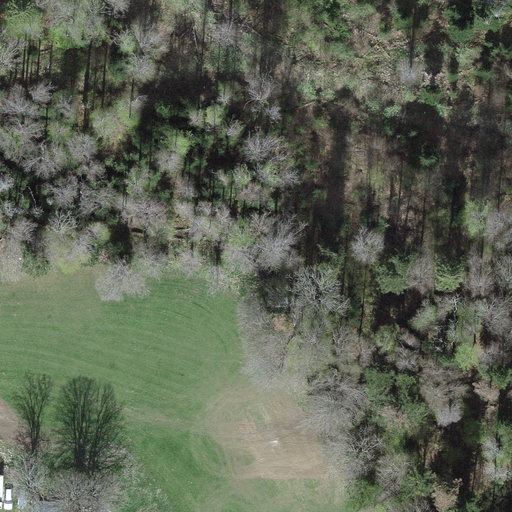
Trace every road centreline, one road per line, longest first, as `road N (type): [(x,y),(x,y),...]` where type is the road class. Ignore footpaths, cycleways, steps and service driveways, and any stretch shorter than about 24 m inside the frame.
road 1 (track): [(163,0),(256,62),(511,129)]
road 2 (track): [(0,76),(174,80),(276,67)]
